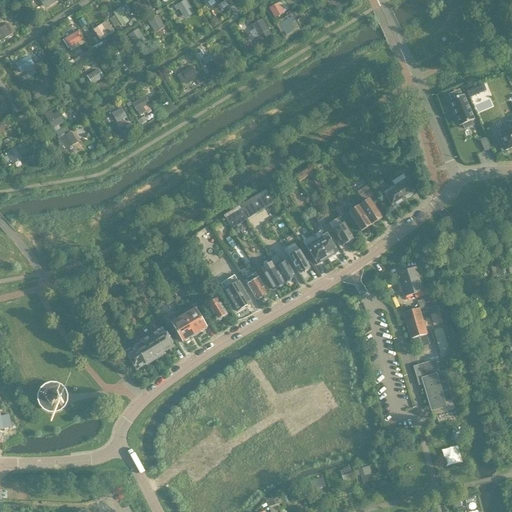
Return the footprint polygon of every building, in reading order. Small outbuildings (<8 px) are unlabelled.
[(58,1),(57,0),(39,0),(45,9),(58,1)] [(151,7),(146,0),(138,0),(135,3),(142,13),(151,7)] [(194,14),(184,0),(174,7),(176,11),(178,9),(184,19),(194,14)] [(270,9),(276,18),(284,13),(278,3),(270,9)] [(132,20),(128,16),(126,17),(120,8),(113,13),(122,26),(132,20)] [(158,17),(149,23),(155,32),(164,27),(158,17)] [(298,28),(292,17),(280,25),(286,35),(298,28)] [(253,26),(259,35),(268,30),(262,21),(253,26)] [(108,35),(102,25),(93,30),(100,40),(108,35)] [(10,35),(4,26),(0,28),(0,38),(1,41),(10,35)] [(146,41),(139,29),(129,36),(135,47),(146,41)] [(84,41),(78,31),(64,39),(70,49),(84,41)] [(112,43),(105,47),(111,56),(117,52),(112,43)] [(217,69),(210,57),(201,63),(208,74),(217,69)] [(14,65),(19,72),(28,67),(23,59),(14,65)] [(201,76),(199,71),(196,73),(191,66),(181,72),(189,84),(201,76)] [(104,77),(99,69),(87,76),(92,85),(104,77)] [(43,84),(33,90),(38,101),(49,96),(43,84)] [(472,88),(471,89),(474,96),(486,90),(483,84),(472,88)] [(463,95),(449,101),(460,126),(462,125),(464,129),(473,125),(471,121),(474,120),(463,95)] [(152,108),(145,97),(133,104),(137,111),(138,111),(140,115),(152,108)] [(127,117),(122,108),(112,114),(118,123),(127,117)] [(64,122),(58,112),(47,119),(53,129),(64,122)] [(511,129),(499,134),(506,150),(511,147),(511,121),(509,123),(511,129)] [(59,138),(65,147),(74,142),(68,133),(59,138)] [(342,142),(336,146),(339,151),(345,147),(342,142)] [(22,159),(15,148),(6,154),(13,165),(22,159)] [(325,193),(312,173),(309,168),(295,177),(298,182),(308,175),(313,182),(321,196),(325,193)] [(392,182),(395,186),(404,201),(415,194),(403,175),(392,182)] [(381,218),(369,199),(367,200),(367,199),(373,195),(367,186),(366,186),(367,187),(358,193),(364,203),(358,206),(371,225),(381,218)] [(393,208),(404,201),(395,186),(383,194),(393,208)] [(274,203),(268,193),(255,201),(261,211),(274,203)] [(281,203),(277,197),(272,199),(276,206),(281,203)] [(247,220),(261,211),(255,201),(240,210),(247,220)] [(272,207),(272,210),(275,216),(280,213),(276,205),(272,207)] [(338,206),(334,209),(339,217),(344,215),(338,206)] [(371,225),(358,206),(348,213),(360,232),(371,225)] [(232,229),(247,220),(240,210),(225,219),(232,229)] [(317,222),(325,236),(326,235),(330,233),(322,219),(317,222)] [(353,240),(343,224),(333,231),(343,247),(353,240)] [(326,235),(325,236),(316,241),(327,259),(337,253),(326,235)] [(327,259),(316,241),(306,247),(317,265),(327,259)] [(294,243),(284,249),(288,256),(287,256),(299,275),(303,272),(304,273),(308,270),(308,269),(309,268),(298,250),(298,249),(294,243)] [(428,267),(424,258),(421,253),(412,257),(415,262),(418,261),(421,270),(428,267)] [(284,259),(280,262),(277,257),(271,261),(285,283),(287,283),(290,282),(291,279),(295,277),(284,259)] [(266,264),(268,269),(263,272),(273,290),(278,287),(280,288),(283,286),(284,284),(285,283),(271,261),(266,264)] [(506,274),(503,264),(496,266),(498,276),(506,274)] [(424,296),(415,268),(396,274),(403,297),(414,294),(415,298),(424,296)] [(262,296),(267,293),(258,278),(257,278),(255,274),(244,280),(256,300),(257,299),(257,300),(263,297),(262,296)] [(132,276),(130,277),(121,282),(124,287),(135,280),(132,276)] [(250,303),(234,276),(220,284),(237,311),(250,303)] [(504,285),(496,287),(499,302),(507,300),(504,285)] [(426,334),(421,315),(436,310),(433,296),(420,300),(422,308),(419,309),(419,308),(402,313),(410,339),(411,339),(414,349),(429,345),(426,335),(426,334)] [(211,298),(204,303),(200,305),(205,315),(210,312),(215,321),(217,321),(219,321),(221,320),(221,318),(227,315),(216,298),(212,300),(211,298)] [(195,310),(183,317),(194,336),(207,329),(206,327),(209,325),(204,316),(200,319),(195,310)] [(442,323),(439,312),(430,314),(433,326),(442,323)] [(183,343),(194,336),(183,317),(172,324),(183,343)] [(174,347),(164,331),(158,334),(156,332),(153,335),(164,353),(174,347)] [(164,353),(153,335),(143,340),(154,359),(158,356),(161,356),(163,355),(164,353)] [(154,359),(143,340),(140,342),(141,345),(135,348),(145,364),(146,364),(148,364),(150,363),(151,361),(154,359)] [(145,364),(135,348),(134,346),(130,348),(124,352),(126,354),(136,370),(145,364)] [(460,398),(451,365),(442,367),(444,371),(439,373),(435,360),(413,367),(417,380),(421,379),(430,412),(446,407),(445,403),(452,400),(460,398)] [(50,391),(49,391),(48,392),(47,393),(46,393),(45,395),(45,396),(45,397),(44,398),(45,400),(45,401),(46,402),(46,403),(47,404),(48,405),(50,405),(51,406),(52,406),(53,405),(55,405),(56,404),(57,404),(58,403),(59,402),(59,401),(59,400),(60,399),(60,398),(60,397),(59,397),(59,396),(59,395),(59,394),(58,393),(57,393),(57,392),(56,392),(55,391),(54,391),(53,391),(52,390),(51,391),(50,391)] [(452,400),(445,403),(446,407),(447,410),(454,407),(452,400)] [(0,414),(0,429),(12,426),(8,415),(1,417),(0,414)] [(352,478),(350,468),(348,469),(347,466),(342,467),(343,470),(340,471),(342,480),(352,478)] [(371,474),(369,466),(358,469),(360,477),(371,474)] [(322,480),(310,483),(312,491),(324,488),(322,480)] [(304,499),(301,492),(298,493),(297,490),(292,492),(293,496),(290,497),(292,503),(304,499)] [(279,505),(277,500),(276,499),(267,501),(269,508),(279,505)]
